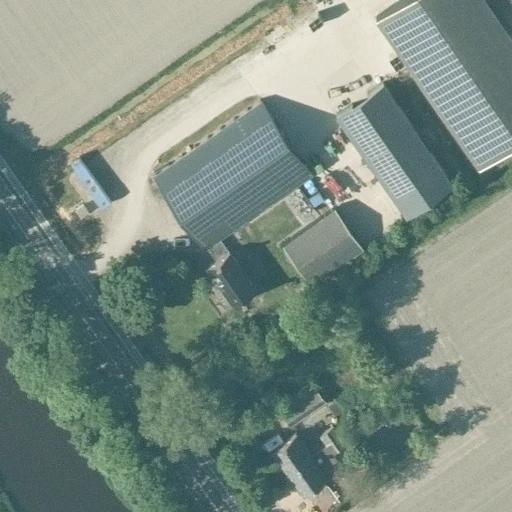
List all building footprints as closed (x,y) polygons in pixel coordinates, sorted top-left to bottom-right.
[(398,0),(375,17),(479,164),(511,140),(511,38),(485,0),(398,0)] [(337,114),(407,216),(455,182),(386,81),(337,114)] [(200,252),(236,304),(259,287),(223,236),(315,173),(264,98),(155,173),(206,248),(200,252)] [(284,241),(314,283),(365,247),(336,205),(284,241)] [(275,405),(290,426),(326,400),(311,380),(275,405)] [(400,394),(393,399),(399,406),(406,401),(400,394)] [(375,412),(352,428),(359,438),(382,421),(375,412)] [(329,445),(342,435),(335,425),(321,434),(329,445)] [(275,449),(291,472),(316,454),(299,431),(275,449)] [(329,445),(316,454),(291,472),(307,495),(331,476),(326,469),(340,459),(335,453),(348,445),(342,435),(329,445)]
